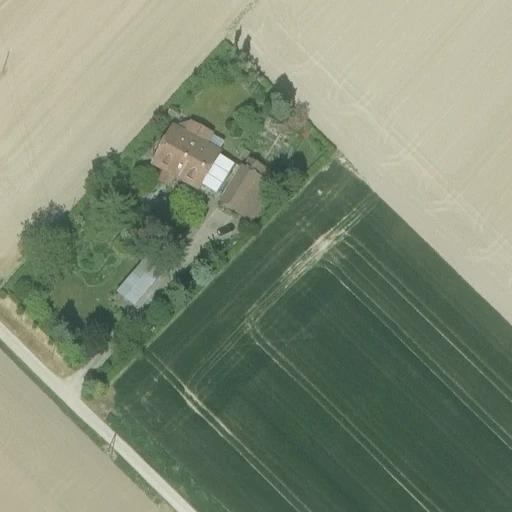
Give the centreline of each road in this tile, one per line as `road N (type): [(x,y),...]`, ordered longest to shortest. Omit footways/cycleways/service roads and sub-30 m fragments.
road 1 (track): [(187,511),(0,318)]
road 2 (track): [(219,233),(77,398)]
